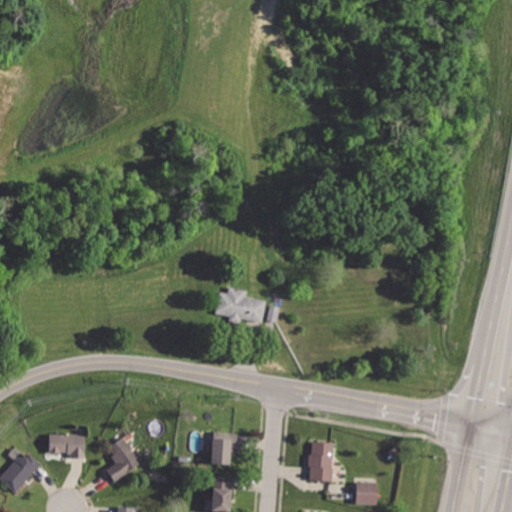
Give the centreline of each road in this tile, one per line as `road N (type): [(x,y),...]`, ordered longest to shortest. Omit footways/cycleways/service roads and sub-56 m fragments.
road 1 (residential): [(0,391),(94,361),(279,389)]
road 2 (residential): [(279,389),(475,427)]
road 3 (residential): [(279,389),(270,511)]
